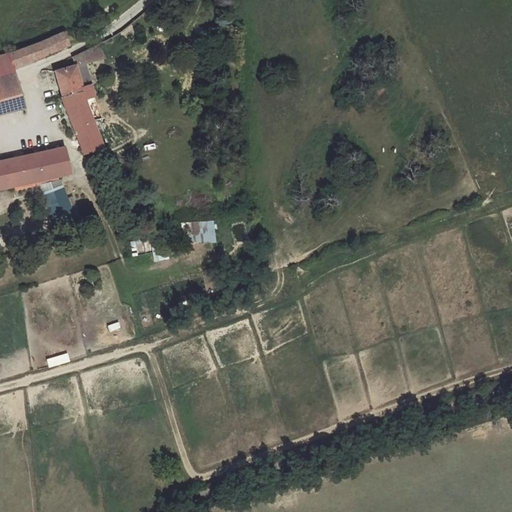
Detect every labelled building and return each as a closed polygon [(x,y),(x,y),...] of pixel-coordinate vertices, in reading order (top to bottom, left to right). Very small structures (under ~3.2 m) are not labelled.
[(65,31),(9,54),(14,67),(69,45),(65,31)] [(0,76),(16,72),(14,67),(9,54),(0,57),(0,76)] [(94,58),(77,63),(80,73),(97,70),(94,58)] [(56,76),(65,102),(85,98),(87,104),(92,103),(97,102),(94,90),(83,93),(76,71),(56,76)] [(0,111),(24,106),(20,80),(0,85),(0,111)] [(85,98),(65,102),(81,155),(100,149),(87,104),(85,98)] [(0,185),(5,185),(5,188),(42,181),(42,178),(64,174),(72,172),(66,144),(0,154),(0,185)] [(64,174),(42,178),(42,181),(51,229),(78,224),(73,199),(68,199),(64,174)] [(124,211),(114,214),(117,227),(128,226),(124,211)] [(189,229),(189,242),(225,241),(225,228),(189,229)]
